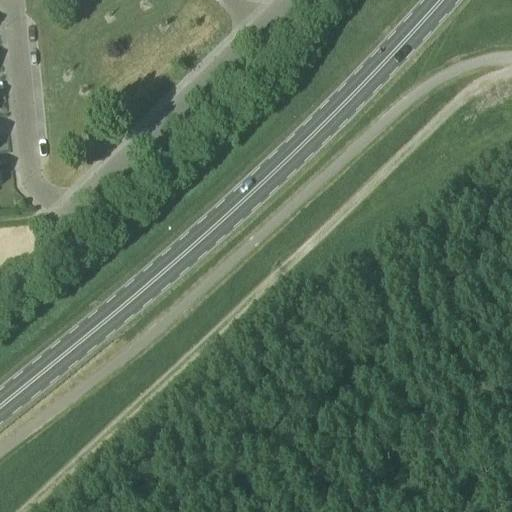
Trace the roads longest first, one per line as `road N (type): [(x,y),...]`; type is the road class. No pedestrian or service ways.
road 1 (track): [(17,511),(476,83),(511,71)]
road 2 (primary): [(0,409),(214,228),(441,0)]
road 3 (residential): [(63,198),(87,189),(245,45)]
road 4 (residential): [(17,0),(33,194),(63,198)]
